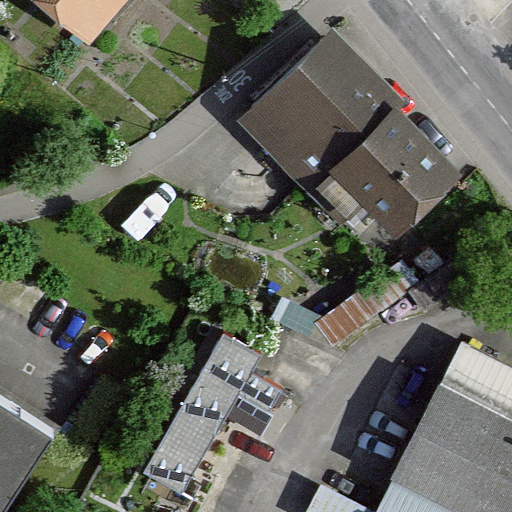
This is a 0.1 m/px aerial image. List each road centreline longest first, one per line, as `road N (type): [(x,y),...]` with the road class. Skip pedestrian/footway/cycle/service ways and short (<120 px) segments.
road 1 (residential): [(329,0),(165,142),(116,171),(0,211)]
road 2 (primary): [(511,128),(406,0)]
